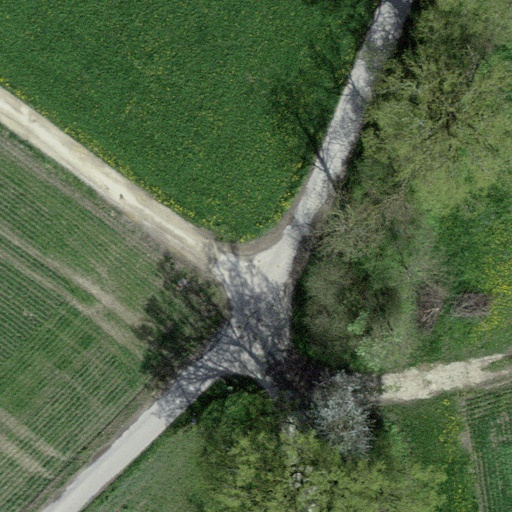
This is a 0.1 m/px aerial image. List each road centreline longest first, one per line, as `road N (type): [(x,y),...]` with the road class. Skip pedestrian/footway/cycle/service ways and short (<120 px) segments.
road 1 (track): [(58,511),(225,354),(269,297),(393,0)]
road 2 (track): [(312,511),(292,368),(269,297),(0,103)]
